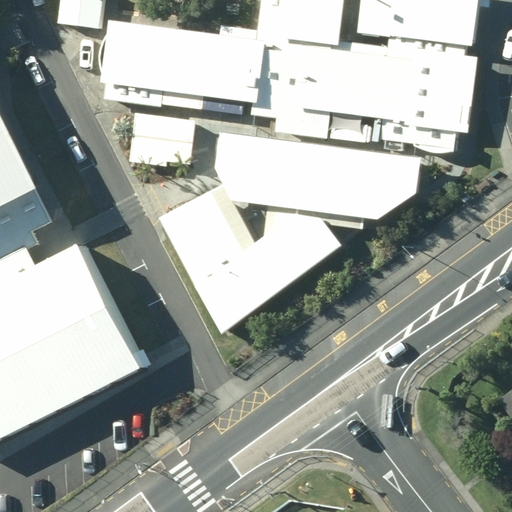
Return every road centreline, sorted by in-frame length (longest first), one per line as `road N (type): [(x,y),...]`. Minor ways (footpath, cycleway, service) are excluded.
road 1 (secondary): [(157,511),(339,386)]
road 2 (secondary): [(339,386),(511,258)]
road 3 (residential): [(432,511),(339,386)]
